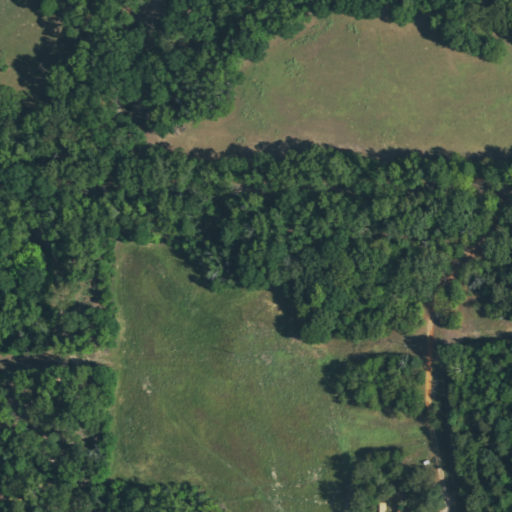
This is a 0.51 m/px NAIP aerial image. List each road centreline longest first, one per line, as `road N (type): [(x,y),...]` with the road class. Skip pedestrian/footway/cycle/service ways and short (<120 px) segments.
road 1 (residential): [(0,196),(511,184)]
road 2 (track): [(511,208),(448,297),(425,352),(429,443),(455,511)]
road 3 (residential): [(114,191),(103,0)]
